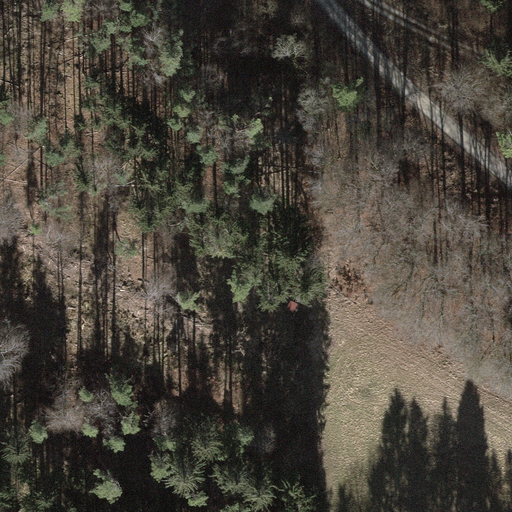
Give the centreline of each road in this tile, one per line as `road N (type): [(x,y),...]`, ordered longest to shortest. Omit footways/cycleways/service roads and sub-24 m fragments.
road 1 (track): [(511,177),(329,0)]
road 2 (track): [(365,0),(511,63)]
